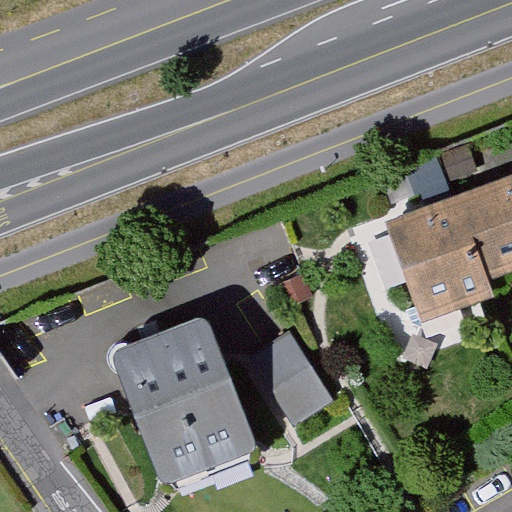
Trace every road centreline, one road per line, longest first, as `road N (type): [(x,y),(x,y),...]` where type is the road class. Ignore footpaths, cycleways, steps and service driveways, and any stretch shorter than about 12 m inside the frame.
road 1 (primary): [(219,120),(511,6)]
road 2 (primary): [(219,120),(330,41),(434,0)]
road 3 (primary): [(229,0),(0,85)]
road 4 (primary): [(0,205),(219,120)]
road 5 (residential): [(0,391),(73,511)]
